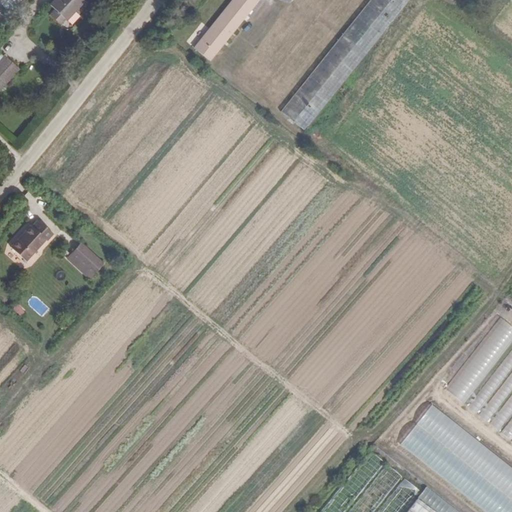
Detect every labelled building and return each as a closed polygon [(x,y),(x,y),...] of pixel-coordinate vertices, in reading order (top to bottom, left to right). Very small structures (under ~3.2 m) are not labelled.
[(0,0),(0,3),(9,12),(20,0),(0,0)] [(54,0),(50,5),(67,21),(85,0),(54,0)] [(209,60),(258,0),(231,0),(193,48),(209,60)] [(354,171),(469,29),(432,0),(293,0),(234,74),(354,171)] [(167,28),(163,25),(158,31),(162,34),(167,28)] [(162,34),(158,31),(153,36),(157,39),(162,34)] [(2,58),(0,56),(0,89),(18,70),(4,56),(2,58)] [(47,241),(54,234),(37,220),(32,225),(31,224),(23,233),(24,234),(19,239),(18,239),(11,247),(27,261),(46,239),(47,241)] [(80,241),(65,260),(91,279),(105,261),(80,241)] [(511,326),(499,317),(445,390),(466,405),(511,341),(511,326)] [(511,347),(468,408),(511,439),(511,347)] [(511,511),(511,466),(420,400),(390,441),(488,511),(511,511)] [(373,456),(370,461),(381,468),(384,463),(373,456)] [(325,511),(342,511),(348,505),(349,506),(364,488),(363,487),(366,483),(355,473),(323,510),(325,511)] [(402,502),(402,493),(412,493),(412,503),(419,492),(419,487),(412,482),(411,484),(395,473),(394,490),(390,497),(387,497),(387,498),(381,508),(376,508),(372,511),(365,511),(364,511),(363,511),(395,511),(397,510),(397,509),(402,502)] [(431,511),(417,501),(408,511),(431,511)]
